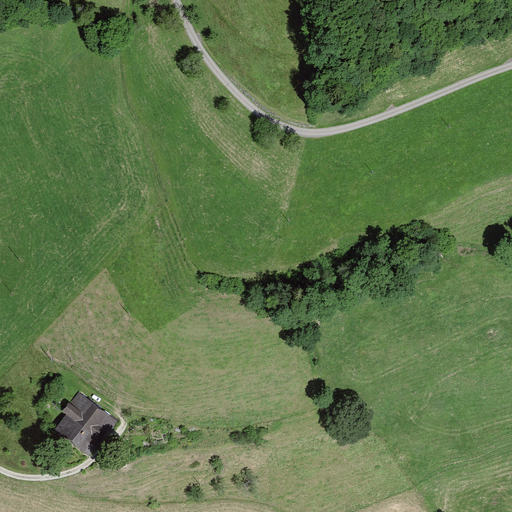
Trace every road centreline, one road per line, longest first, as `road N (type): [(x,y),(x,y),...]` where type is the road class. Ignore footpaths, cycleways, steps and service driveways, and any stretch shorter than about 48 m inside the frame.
road 1 (track): [(176,0),(202,52),(241,98),(261,116),(304,132),(354,125),(511,65)]
road 2 (track): [(111,446),(80,469),(51,474),(0,465)]
